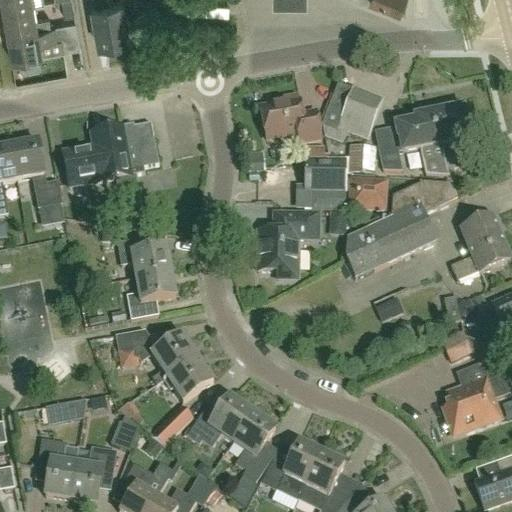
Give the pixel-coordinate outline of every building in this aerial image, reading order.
[(0,0),(0,1),(2,11),(33,5),(32,0),(0,0)] [(70,0),(61,0),(60,0),(64,19),(74,17),(70,0)] [(109,5),(108,0),(92,0),(94,8),(91,8),(98,46),(129,40),(123,3),(109,5)] [(404,0),(370,0),(369,3),(399,15),(404,0)] [(50,28),(50,27),(49,19),(36,21),(33,5),(2,11),(6,36),(50,28)] [(50,28),(6,36),(11,62),(42,56),(40,44),(60,40),(63,52),(80,49),(75,23),(50,27),(50,28)] [(369,142),(383,106),(340,89),(324,129),(326,140),(343,146),(348,135),(369,142)] [(297,104),(296,98),(277,101),(278,108),(260,111),(266,142),(297,137),(299,146),(321,143),(315,115),(302,118),(299,104),(297,104)] [(469,142),(463,112),(416,121),(416,125),(398,129),(398,130),(375,135),(382,174),(402,175),(398,156),(421,152),(426,178),(448,179),(441,148),(469,142)] [(151,127),(121,133),(130,180),(145,177),(144,172),(144,171),(158,169),(151,127)] [(94,152),(63,157),(69,191),(130,180),(121,133),(116,134),(116,133),(92,137),(92,138),(94,152)] [(38,146),(11,151),(17,184),(32,182),(38,213),(39,213),(61,209),(62,209),(58,185),(46,187),(38,146)] [(347,178),(374,179),(376,151),(348,150),(347,178)] [(0,220),(8,219),(2,187),(17,184),(11,151),(0,152),(0,220)] [(309,164),(324,164),(324,152),(309,151),(309,164)] [(263,155),(246,157),(247,175),(264,174),(263,155)] [(324,164),(309,164),(305,164),(304,196),(344,196),(345,164),(324,164)] [(383,213),(385,186),(352,184),(350,210),(383,213)] [(355,282),(436,245),(424,218),(458,203),(450,187),(425,185),(391,201),(391,222),(348,242),(346,262),(355,282)] [(146,229),(138,188),(118,191),(124,228),(136,229),(136,231),(146,229)] [(344,196),(312,196),(312,213),(312,214),(344,215),(344,196)] [(260,237),(259,274),(279,274),(279,282),(297,283),(298,242),(318,243),(318,237),(318,223),(318,220),(273,218),(272,237),(260,237)] [(492,222),(491,220),(461,233),(472,261),(450,270),(457,286),(479,276),(479,277),(510,264),(498,237),(501,235),(495,221),(492,222)] [(136,282),(171,276),(166,250),(148,254),(146,241),(117,247),(121,270),(133,268),(136,282)] [(171,276),(136,282),(138,297),(126,299),(131,324),(159,319),(156,305),(176,301),(171,276)] [(4,296),(17,356),(34,352),(33,347),(54,343),(43,288),(4,296)] [(502,332),(511,328),(511,298),(492,307),(492,308),(479,313),(486,329),(498,323),(502,332)] [(450,327),(461,325),(455,301),(444,303),(450,327)] [(461,322),(476,315),(470,302),(458,309),(461,322)] [(403,304),(384,308),(387,322),(406,318),(403,304)] [(145,334),(115,340),(117,351),(118,356),(132,354),(135,357),(139,364),(141,366),(152,359),(162,375),(151,382),(156,390),(167,382),(197,362),(181,338),(158,354),(145,334)] [(450,367),(471,358),(462,338),(441,348),(450,367)] [(465,434),(498,422),(491,403),(495,402),(494,399),(511,392),(511,386),(503,361),(477,370),(483,385),(446,399),(450,409),(443,411),(452,434),(464,430),(465,434)] [(167,382),(183,406),(213,386),(197,362),(167,382)] [(410,369),(394,378),(401,390),(417,380),(410,369)] [(232,447),(252,417),(230,402),(212,428),(200,420),(186,440),(199,449),(201,445),(212,452),(221,439),(232,447)] [(65,408),(68,426),(83,423),(86,404),(65,408)] [(164,451),(192,422),(181,411),(151,441),(164,451)] [(252,417),(232,447),(244,455),(235,468),(245,475),(242,479),(255,488),(269,467),(257,459),(266,446),(275,433),(252,417)] [(129,456),(138,433),(122,427),(119,426),(111,449),(129,456)] [(42,444),(37,471),(49,473),(47,486),(45,500),(70,504),(76,469),(78,454),(79,452),(66,450),(66,448),(42,444)] [(273,462),(260,487),(276,495),(278,490),(300,501),(305,490),(321,457),(298,446),(287,469),(273,462)] [(76,469),(70,504),(96,508),(100,479),(112,481),(116,456),(91,452),(88,471),(76,469)] [(305,490),(300,501),(322,511),(321,511),(339,511),(349,501),(332,493),(344,468),(321,457),(305,490)] [(484,511),(486,511),(511,502),(511,459),(495,465),(500,479),(476,488),(484,511)] [(149,511),(157,501),(145,494),(154,479),(134,468),(122,488),(132,494),(121,511),(149,511)] [(0,482),(12,480),(11,470),(0,472),(0,482)] [(12,480),(0,482),(0,492),(14,490),(12,480)] [(199,480),(187,499),(177,493),(168,507),(157,501),(149,511),(191,511),(195,507),(201,511),(216,494),(199,480)] [(355,511),(349,501),(339,511),(386,511),(381,503),(374,507),(366,511),(355,511)]
